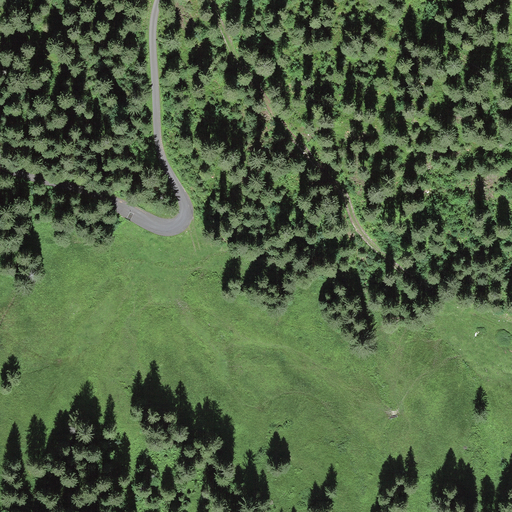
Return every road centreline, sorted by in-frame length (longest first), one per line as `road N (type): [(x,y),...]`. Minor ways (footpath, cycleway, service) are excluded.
road 1 (track): [(157,0),(151,36),(158,134),(182,220),(165,224),(0,164)]
road 2 (track): [(215,0),(253,89),(336,182),(358,229),(440,294)]
